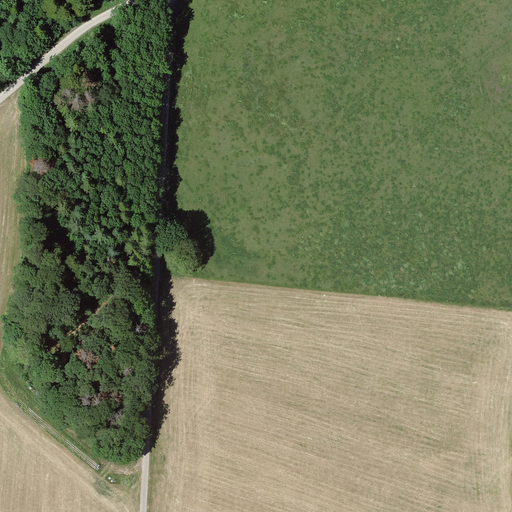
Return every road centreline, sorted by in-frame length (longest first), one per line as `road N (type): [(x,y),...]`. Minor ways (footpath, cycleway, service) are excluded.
road 1 (track): [(173,0),(142,511)]
road 2 (track): [(137,0),(73,36),(0,99)]
